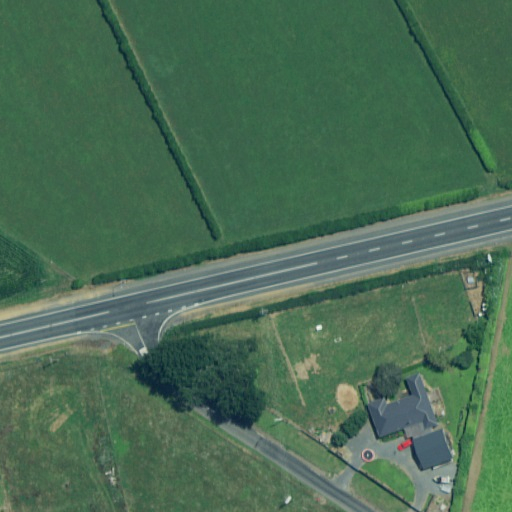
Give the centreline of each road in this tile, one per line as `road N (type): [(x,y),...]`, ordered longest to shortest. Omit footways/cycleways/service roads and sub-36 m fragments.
road 1 (trunk): [(511,218),(134,307)]
road 2 (unclassified): [(134,307),(151,354),(202,406),(358,511)]
road 3 (trunk): [(134,307),(0,339)]
